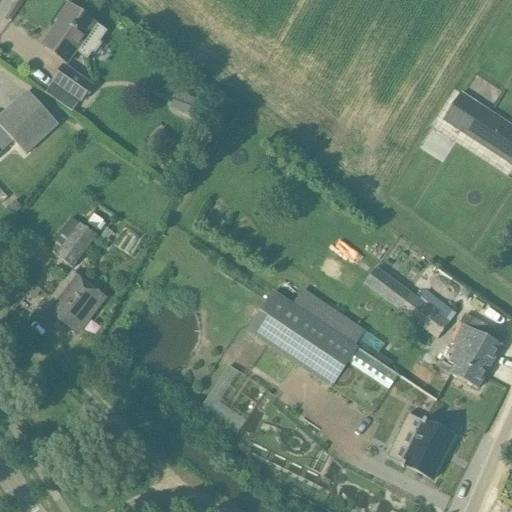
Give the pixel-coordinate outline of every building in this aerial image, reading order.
[(106,34),(68,6),(57,21),(59,22),(42,47),(67,65),(76,52),(87,60),(91,55),(95,54),(100,46),(100,42),(106,34)] [(93,88),(64,67),(53,82),(82,103),(93,88)] [(0,154),(13,143),(24,156),(57,126),(40,107),(27,92),(0,117),(0,154)] [(171,110),(177,112),(184,95),(178,92),(171,110)] [(177,112),(192,119),(199,101),(184,95),(177,112)] [(511,129),(460,99),(444,127),(511,166),(511,129)] [(23,208),(15,201),(6,211),(14,218),(21,209),(23,208)] [(93,215),(87,224),(97,231),(103,222),(93,215)] [(59,235),(48,250),(56,256),(55,257),(72,269),(96,236),(79,224),(72,218),(59,235)] [(437,315),(376,269),(364,285),(437,340),(455,317),(445,310),(446,308),(443,306),(437,315)] [(104,299),(72,275),(45,310),(77,335),(104,299)] [(292,305),(354,347),(364,333),(302,291),(292,305)] [(354,347),(292,305),(273,292),(249,327),(266,338),(262,343),(329,388),(334,380),(339,383),(343,383),(347,382),(350,378),(350,374),(348,370),(344,367),(347,364),(391,394),(400,378),(354,347)] [(8,317),(7,318),(16,326),(23,318),(14,310),(8,317)] [(488,328),(465,316),(460,325),(449,344),(456,348),(448,364),(454,367),(449,376),(460,381),(477,391),(506,338),(488,328)] [(205,407),(244,431),(251,420),(224,403),(243,372),(231,365),(205,407)] [(241,411),(257,382),(243,374),(227,403),(241,411)] [(391,394),(382,411),(402,421),(418,390),(400,378),(391,394)] [(408,415),(386,458),(397,463),(402,466),(401,468),(404,469),(405,467),(432,481),(446,453),(447,453),(455,438),(426,424),(427,422),(424,421),(423,422),(423,423),(418,420),(408,415)]
